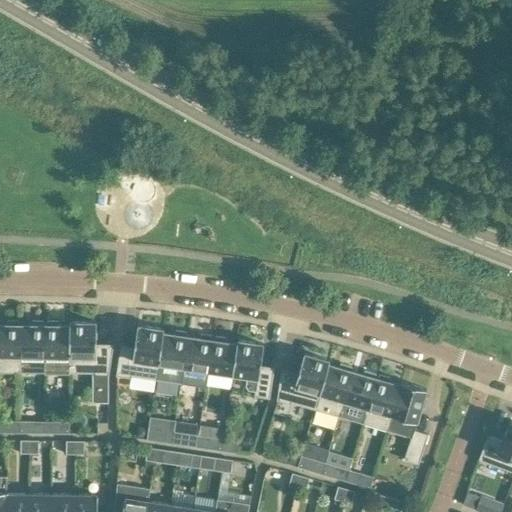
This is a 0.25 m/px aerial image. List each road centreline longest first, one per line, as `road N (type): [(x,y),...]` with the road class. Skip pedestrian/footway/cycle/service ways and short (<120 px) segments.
road 1 (secondary): [(511,256),(309,169),(6,0)]
road 2 (residential): [(0,279),(256,300),(511,375)]
